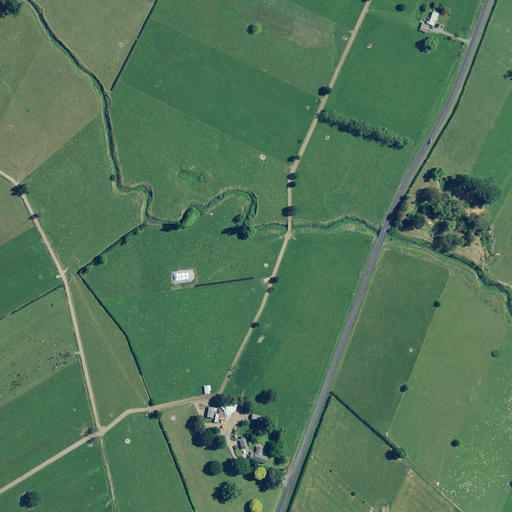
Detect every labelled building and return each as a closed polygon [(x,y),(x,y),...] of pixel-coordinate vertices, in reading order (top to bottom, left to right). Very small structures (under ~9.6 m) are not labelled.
[(438,14),(433,12),(428,24),(433,26),(435,22),(436,22),(437,18),(436,18),(438,14)] [(429,26),(422,24),(419,30),(426,33),(429,26)] [(217,409),(208,407),(206,417),(212,418),(213,412),(216,413),(217,409)] [(214,423),(218,423),(218,420),(225,422),(226,416),(216,414),(214,423)] [(248,448),(245,440),(239,441),(242,450),(248,448)] [(262,448),(257,446),(257,449),(255,453),(252,452),(249,459),(265,464),(267,457),(260,455),(262,448)]
